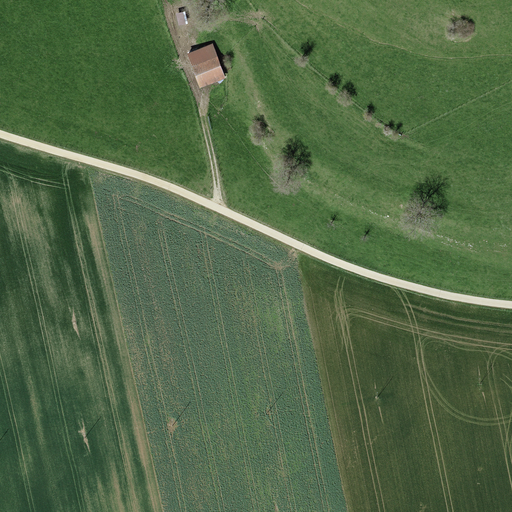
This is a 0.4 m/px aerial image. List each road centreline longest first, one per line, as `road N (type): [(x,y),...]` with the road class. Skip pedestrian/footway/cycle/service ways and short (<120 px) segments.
road 1 (track): [(511,304),(376,277),(222,211)]
road 2 (track): [(222,211),(0,135)]
road 3 (track): [(177,48),(222,211)]
